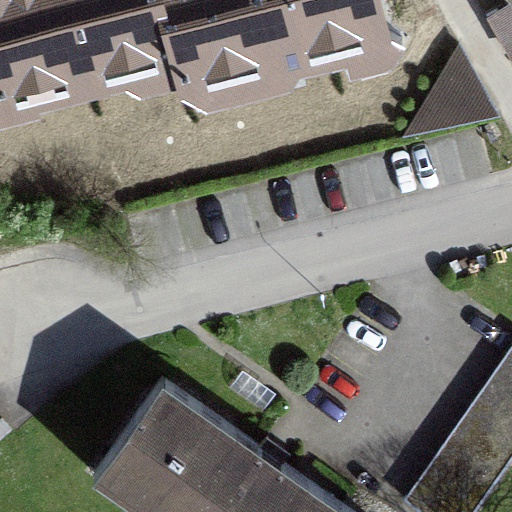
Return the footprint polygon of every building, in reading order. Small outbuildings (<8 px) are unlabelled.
[(0,0),(0,89),(14,98),(171,58),(178,87),(328,49),(330,59),(362,51),(379,23),(372,0),(0,0)] [(511,5),(494,14),(511,46),(511,5)] [(481,116),(454,46),(406,136),(481,116)] [(470,511),(511,453),(511,340),(400,499),(418,511),(470,511)] [(351,511),(158,376),(90,473),(94,476),(101,466),(166,511),(351,511)]
